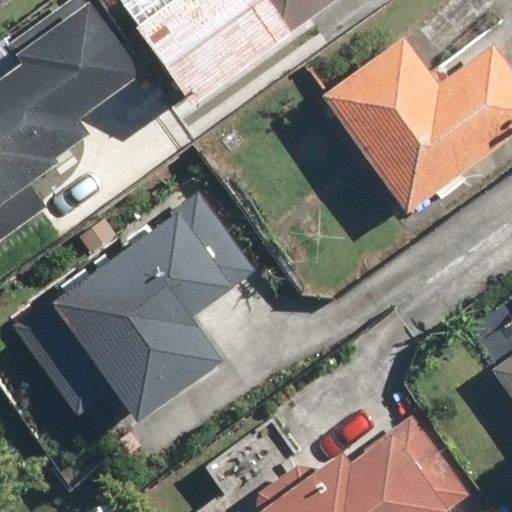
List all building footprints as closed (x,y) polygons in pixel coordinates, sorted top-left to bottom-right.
[(0,244),(51,202),(33,180),(95,128),(84,115),(145,65),(90,0),(62,0),(8,45),(22,61),(0,78),(0,244)] [(136,0),(129,6),(196,101),(340,0),(136,0)] [(409,34),(326,94),(410,210),(511,137),(511,64),(495,40),(441,79),(409,34)] [(106,251),(7,323),(100,450),(227,357),(195,314),(262,266),(207,191),(157,227),(150,217),(124,235),(130,244),(111,258),(106,251)] [(511,351),(496,363),(511,385),(511,351)] [(201,511),(494,511),(419,408),(362,449),(347,428),(307,457),(273,410),(201,461),(225,495),(201,511)]
